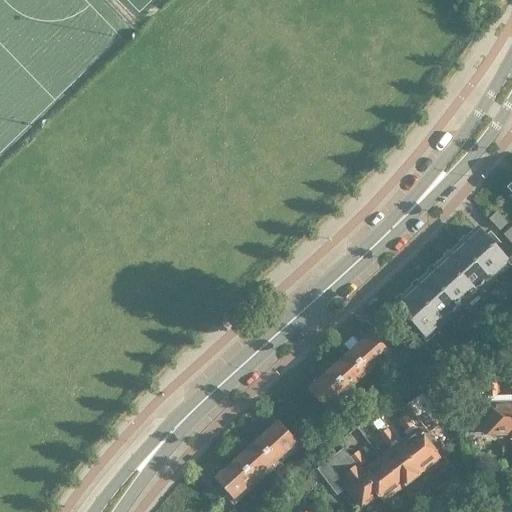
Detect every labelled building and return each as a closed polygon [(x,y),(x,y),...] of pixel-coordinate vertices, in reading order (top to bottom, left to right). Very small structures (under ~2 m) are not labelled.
[(501,218),(495,212),(488,219),(493,225),(501,218)] [(506,224),(501,218),(493,225),(498,231),(506,224)] [(511,236),(511,230),(510,228),(502,235),(508,241),(511,236)] [(486,240),(476,230),(460,244),(493,281),(509,266),(511,263),(511,257),(491,235),(486,240)] [(493,281),(460,244),(444,259),(477,295),(493,281)] [(477,295),(444,259),(428,273),(461,310),(477,295)] [(461,310),(428,273),(412,288),(445,324),(461,310)] [(511,287),(508,284),(501,290),(506,296),(511,290),(511,287)] [(445,324),(412,288),(395,304),(428,340),(445,324)] [(501,290),(493,297),(499,303),(506,296),(501,290)] [(482,319),(476,313),(469,320),(474,325),(482,319)] [(469,320),(462,326),(467,332),(474,325),(469,320)] [(346,352),(365,373),(386,354),(367,333),(346,352)] [(450,337),(443,344),(448,349),(455,343),(450,337)] [(414,339),(396,356),(413,373),(430,357),(414,339)] [(326,371),(345,391),(365,373),(346,352),(326,371)] [(345,391),(326,371),(305,389),(324,410),(345,391)] [(496,398),(495,384),(487,385),(487,398),(496,398)] [(446,425),(423,393),(406,405),(428,437),(446,425)] [(511,432),(511,404),(486,404),(487,432),(511,432)] [(399,445),(418,471),(437,457),(417,431),(413,426),(414,425),(406,414),(397,421),(405,432),(406,431),(410,437),(399,445)] [(253,443),(272,463),(293,444),(274,424),(253,443)] [(380,460),(400,484),(401,486),(419,472),(418,471),(399,445),(388,428),(379,435),(392,450),(380,460)] [(253,443),(233,461),(252,481),(272,463),(253,443)] [(376,492),(362,473),(361,471),(351,456),(343,447),(315,469),(337,497),(348,488),(360,504),(376,492)] [(351,456),(359,467),(367,461),(359,451),(351,456)] [(400,484),(380,460),(362,473),(376,492),(381,498),(400,484)] [(252,481),(233,461),(213,479),(232,500),(252,481)]
